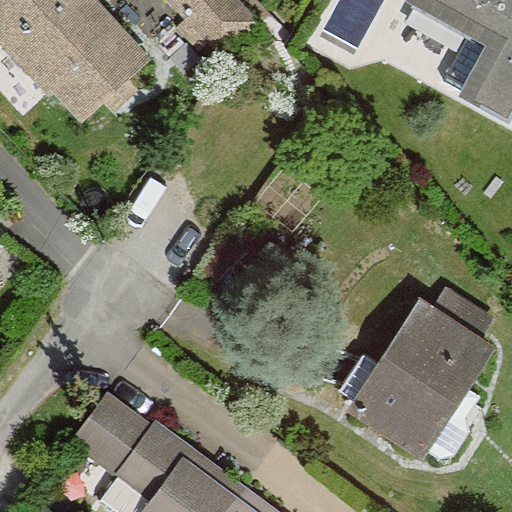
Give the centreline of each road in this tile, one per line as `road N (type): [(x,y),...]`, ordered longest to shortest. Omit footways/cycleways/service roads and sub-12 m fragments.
road 1 (residential): [(314,511),(81,340)]
road 2 (residential): [(107,283),(0,167)]
road 3 (residential): [(0,441),(81,340)]
